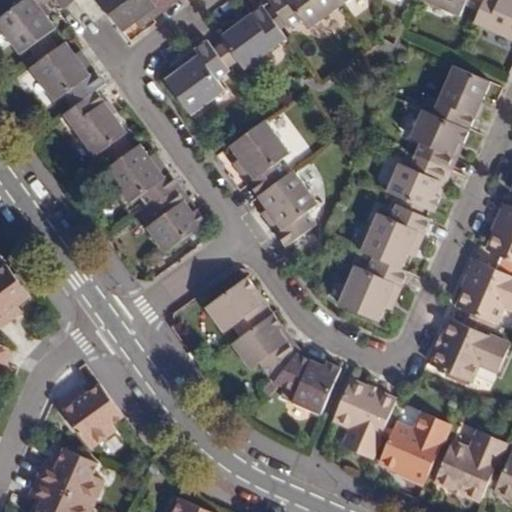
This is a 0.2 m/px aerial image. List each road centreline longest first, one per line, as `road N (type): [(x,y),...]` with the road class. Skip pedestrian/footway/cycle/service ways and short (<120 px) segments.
road 1 (residential): [(243,234),(303,315),(381,358),(401,356),(511,117)]
road 2 (residential): [(112,324),(192,432),(239,468),(332,511)]
road 3 (residential): [(124,68),(243,234)]
road 4 (residential): [(0,484),(53,364),(112,324)]
road 5 (residential): [(0,168),(112,324)]
road 6 (residential): [(243,234),(112,324)]
